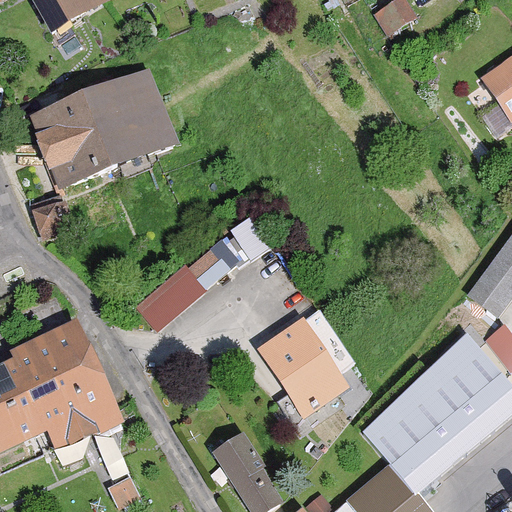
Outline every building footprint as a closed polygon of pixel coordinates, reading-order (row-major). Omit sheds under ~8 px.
[(29,0),(49,37),(108,6),(105,0),(29,0)] [(479,117),(495,140),(511,127),(511,61),(480,84),(496,106),(479,117)] [(148,73),(26,121),(56,198),(179,150),(148,73)] [(511,244),(472,301),(502,322),(511,308),(511,244)] [(137,314),(158,337),(206,293),(185,270),(137,314)] [(317,316),(259,357),(289,400),(278,408),(301,440),(344,410),(336,398),(346,391),(337,379),(353,368),(317,316)] [(78,334),(0,369),(0,454),(39,437),(49,460),(121,426),(78,334)] [(511,423),(511,392),(468,338),(363,438),(389,470),(393,467),(419,499),(511,423)] [(244,442),(213,460),(244,511),(271,511),(283,506),(244,442)] [(336,511),(429,511),(419,499),(393,467),(389,470),(336,511)] [(128,479),(107,493),(118,511),(119,511),(140,502),(128,479)]
